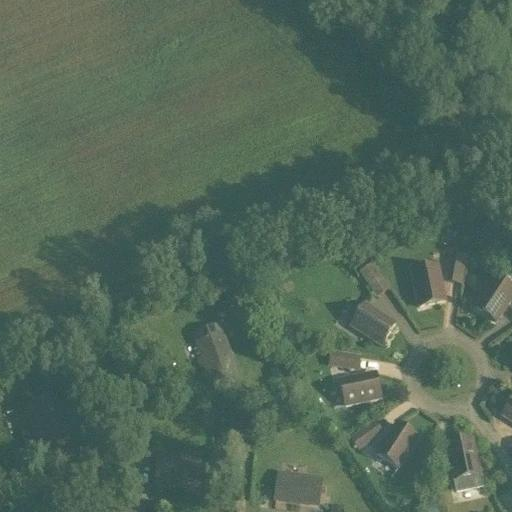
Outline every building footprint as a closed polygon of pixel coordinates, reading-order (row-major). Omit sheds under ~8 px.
[(452,255),(447,284),(461,287),(467,258),(452,255)] [(359,274),(377,300),(389,292),(371,265),(359,274)] [(437,268),(411,274),(419,309),(445,304),(437,268)] [(511,299),(511,291),(494,279),(484,273),(473,290),(482,296),(474,309),(496,324),(511,299)] [(350,328),(381,348),(395,326),(365,306),(350,328)] [(223,333),(194,343),(209,389),(239,376),(223,333)] [(360,358),(330,353),(327,368),(357,373),(360,358)] [(380,401),(375,375),(339,383),(345,408),(380,401)] [(28,454),(56,444),(67,440),(58,412),(47,416),(41,400),(12,411),(28,454)] [(511,403),(502,418),(511,424),(511,403)] [(350,440),(358,453),(383,435),(375,423),(350,440)] [(376,456),(398,470),(418,440),(395,426),(376,456)] [(446,447),(456,494),(482,489),(479,477),(475,457),(472,442),(446,447)] [(157,457),(154,487),(199,493),(202,456),(181,452),(175,459),(157,457)] [(278,473),(273,503),(318,509),(323,479),(278,473)]
